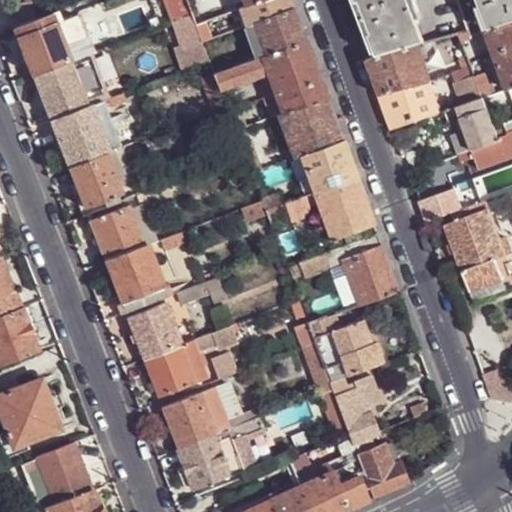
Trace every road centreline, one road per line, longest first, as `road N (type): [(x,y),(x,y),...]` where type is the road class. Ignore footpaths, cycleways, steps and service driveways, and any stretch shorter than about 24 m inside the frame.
road 1 (residential): [(484,472),(323,0)]
road 2 (residential): [(0,114),(153,511)]
